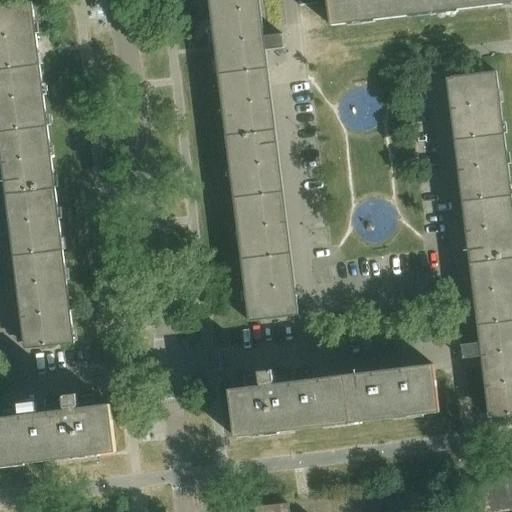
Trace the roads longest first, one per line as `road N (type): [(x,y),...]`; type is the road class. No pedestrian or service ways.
road 1 (residential): [(167,369),(141,139),(113,0)]
road 2 (residential): [(305,299),(463,279),(440,82)]
road 3 (residential): [(305,299),(278,76),(298,73),(290,0)]
road 4 (residential): [(7,389),(167,369)]
road 5 (residential): [(309,351),(311,365),(448,349)]
road 6 (residential): [(185,511),(167,369)]
road 7 (residential): [(167,369),(309,351)]
